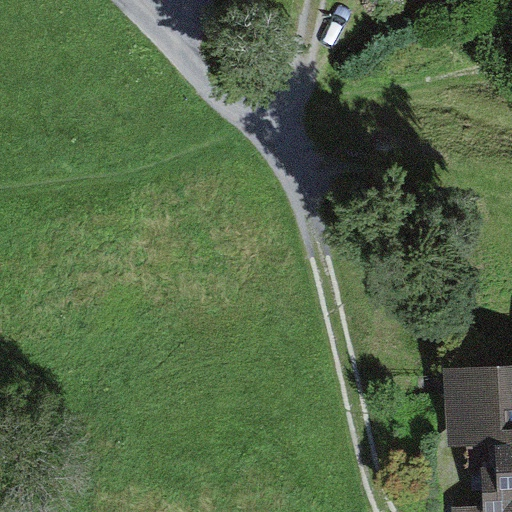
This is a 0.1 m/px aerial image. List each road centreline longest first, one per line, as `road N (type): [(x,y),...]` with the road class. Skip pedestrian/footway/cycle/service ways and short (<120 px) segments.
road 1 (track): [(382,511),(305,201),(263,127)]
road 2 (track): [(263,127),(132,0)]
